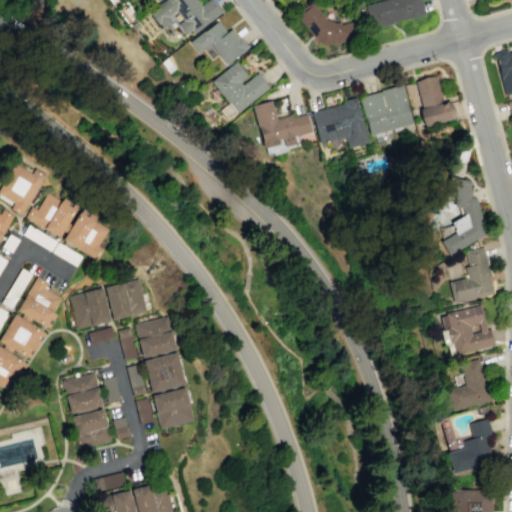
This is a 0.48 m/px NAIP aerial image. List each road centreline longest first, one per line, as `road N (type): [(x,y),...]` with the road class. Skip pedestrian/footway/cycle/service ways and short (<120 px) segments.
road 1 (secondary): [(401,511),(379,386),(357,334),(275,216),(149,119),(0,26)]
road 2 (secondary): [(0,86),(194,261),(265,386),(308,511)]
road 3 (residential): [(511,25),(322,77),(300,66),(249,0)]
road 4 (residential): [(511,223),(448,0)]
